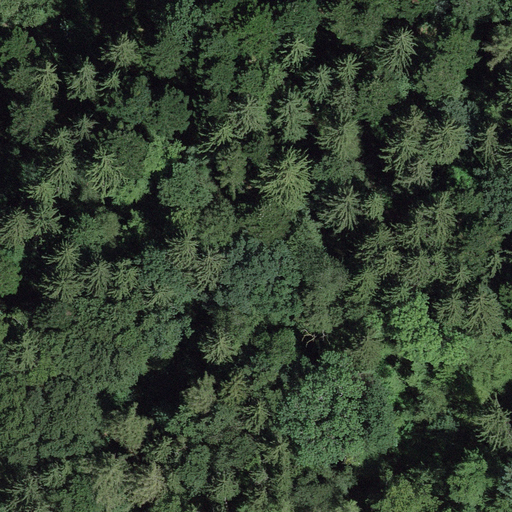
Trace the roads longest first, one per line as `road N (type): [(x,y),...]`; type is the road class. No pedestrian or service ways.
road 1 (track): [(0,187),(345,158),(451,161),(511,198)]
road 2 (track): [(511,62),(436,22),(340,0)]
